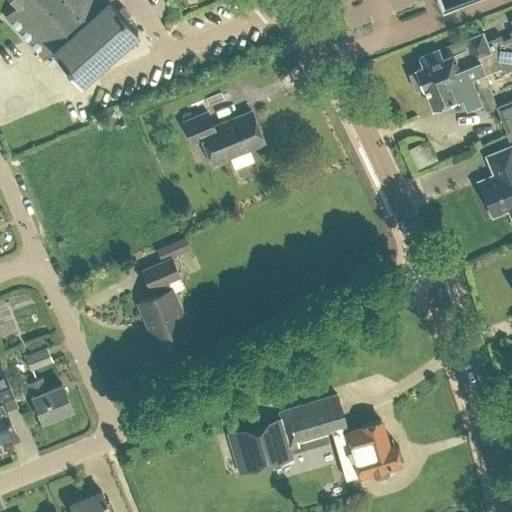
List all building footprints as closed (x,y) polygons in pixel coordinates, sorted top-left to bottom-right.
[(12,0),(17,5),(5,16),(43,59),(51,51),(80,83),(137,32),(107,0),(12,0)] [(481,31),(462,38),(465,48),(464,48),(466,53),(470,51),(474,49),(484,74),(502,67),(503,70),(511,66),(511,17),(509,19),(510,19),(509,19),(511,26),(511,29),(508,31),(510,36),(502,40),(499,35),(485,40),(482,33),(483,31),(481,31)] [(430,107),(449,100),(455,97),(461,95),(465,105),(479,99),(475,89),(488,84),(489,84),(484,74),(474,49),(470,51),(466,53),(464,48),(465,48),(462,38),(449,43),(453,53),(441,57),(437,47),(418,55),(418,56),(422,65),(420,66),(414,68),(415,69),(415,71),(408,74),(415,89),(422,87),(430,107)] [(475,89),(479,99),(483,108),(495,103),(488,84),(475,89)] [(507,133),(511,130),(511,98),(496,105),(507,133)] [(264,141),(250,108),(212,124),(206,110),(191,116),(183,119),(183,120),(192,142),(201,138),(212,163),(229,155),(234,166),(252,159),(248,147),(264,141)] [(189,111),(181,114),(183,119),(191,116),(189,111)] [(492,214),(501,210),(506,208),(509,207),(511,214),(511,151),(511,152),(509,146),(486,155),(494,174),(478,180),(492,214)] [(160,244),(163,253),(165,258),(189,249),(187,244),(184,235),(160,244)] [(171,288),(167,280),(179,275),(171,256),(141,269),(150,287),(153,285),(157,294),(137,302),(145,321),(149,320),(160,346),(189,334),(178,311),(181,310),(172,287),(171,288)] [(24,356),(29,370),(51,360),(46,347),(24,356)] [(0,437),(14,431),(3,404),(15,399),(3,369),(0,369),(0,437)] [(45,390),(40,377),(27,382),(33,395),(31,396),(41,421),(71,408),(61,383),(45,390)] [(290,448),(299,445),(297,440),(332,429),(346,478),(359,474),(359,475),(372,471),(374,476),(379,478),(387,476),(389,472),(387,466),(399,462),(398,458),(403,457),(399,445),(394,446),(393,442),(389,443),(381,419),(360,425),(361,426),(348,430),(337,393),(280,410),(282,416),(227,432),(239,473),(293,457),(290,448)] [(106,502),(101,491),(70,504),(72,511),(113,511),(109,501),(106,502)]
